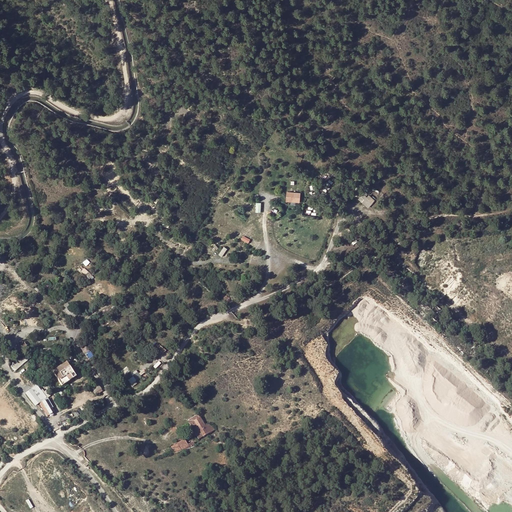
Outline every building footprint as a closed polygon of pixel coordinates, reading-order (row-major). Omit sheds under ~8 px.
[(287,191),(287,202),(301,202),(301,191),(287,191)] [(368,208),(376,199),(366,191),(359,199),(368,208)] [(63,292),(55,298),(57,300),(59,304),(68,299),(63,292)] [(439,325),(442,322),(436,316),(432,320),(439,325)] [(19,357),(10,365),(16,371),(29,358),(24,353),(29,349),(23,342),(13,352),(19,357)] [(76,376),(67,362),(53,371),(62,385),(76,376)] [(133,373),(139,382),(143,379),(137,370),(133,373)] [(133,376),(128,380),(133,386),(138,382),(133,376)] [(98,383),(93,386),(98,393),(103,390),(98,383)] [(26,392),(35,406),(40,402),(43,402),(46,415),(47,415),(52,412),(50,405),(46,399),(43,400),(47,397),(38,384),(37,385),(26,392)] [(202,422),(191,428),(201,444),(211,438),(202,422)] [(186,453),(191,451),(187,444),(182,446),(186,453)]
